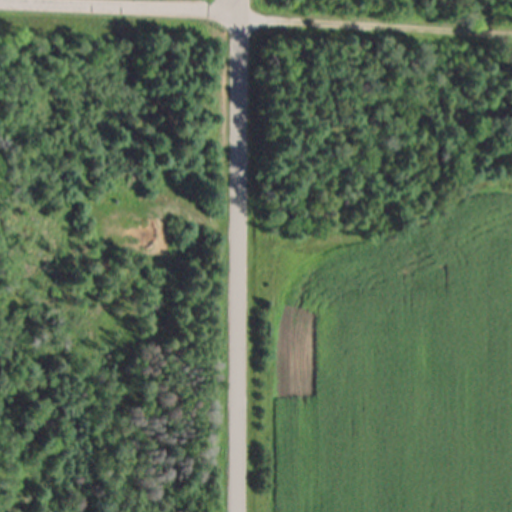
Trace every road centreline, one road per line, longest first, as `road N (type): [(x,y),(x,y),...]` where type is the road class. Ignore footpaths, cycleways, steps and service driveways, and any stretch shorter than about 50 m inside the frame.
road 1 (secondary): [(235,511),(238,0)]
road 2 (residential): [(238,12),(0,2)]
